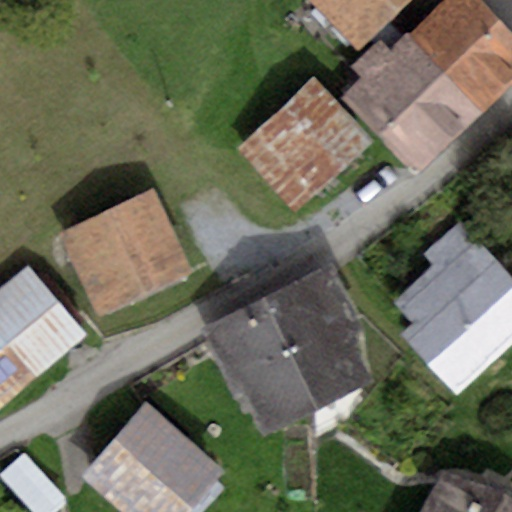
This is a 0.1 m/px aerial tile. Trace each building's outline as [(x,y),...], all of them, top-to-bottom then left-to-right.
[(311,0),(357,48),(406,0),(311,0)] [(447,0),(409,35),(482,114),(511,85),(511,33),(481,0),(447,0)] [(414,175),(482,114),(409,35),(390,52),(381,42),(352,68),(362,78),(341,97),(414,175)] [(295,216),(371,143),(311,80),(234,153),(295,216)] [(154,194),(60,234),(93,310),(186,271),(154,194)] [(511,346),(511,275),(462,222),(425,256),(433,265),(393,303),(411,322),(396,335),(456,398),(511,346)] [(28,266),(0,288),(0,406),(85,337),(28,266)] [(362,326),(333,267),(266,299),(319,411),(370,386),(345,334),(362,326)] [(319,411),(266,299),(201,330),(233,396),(245,390),(267,436),(319,411)] [(190,511),(223,473),(146,407),(84,481),(120,511),(190,511)] [(2,483),(29,511),(67,511),(71,508),(25,461),(2,483)] [(476,489),(443,472),(423,511),(511,511),(511,484),(485,471),(476,489)]
